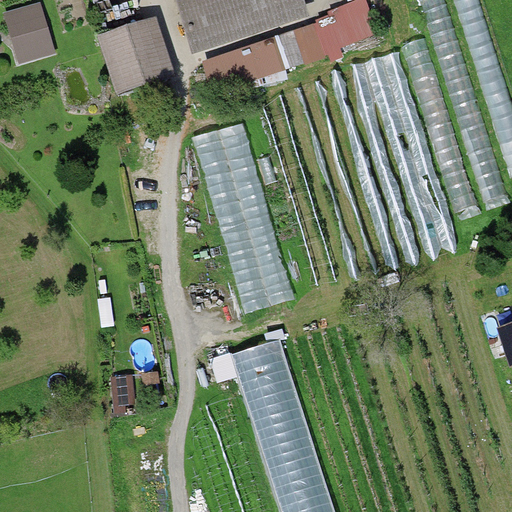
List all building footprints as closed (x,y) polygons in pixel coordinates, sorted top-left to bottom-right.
[(301,2),(300,0),(176,0),(189,38),(301,2)] [(6,13),(22,64),(59,53),(44,2),(6,13)] [(368,8),(201,67),(213,102),(380,43),(368,8)] [(100,41),(119,98),(164,84),(145,26),(100,41)] [(331,285),(462,247),(407,56),(276,94),(331,285)] [(249,315),(299,300),(247,123),(196,138),(249,315)] [(480,165),(489,201),(507,196),(499,160),(480,165)] [(492,476),(503,473),(452,283),(418,292),(433,346),(390,357),(432,511),(481,511),(478,500),(497,495),(492,476)] [(511,325),(497,330),(510,371),(511,370),(511,325)] [(335,511),(288,340),(214,361),(220,384),(239,379),(244,398),(210,407),(214,421),(197,425),(221,511),(335,511)] [(158,375),(108,379),(111,412),(138,410),(136,389),(159,387),(158,375)] [(153,511),(173,511),(168,448),(148,450),(153,511)]
